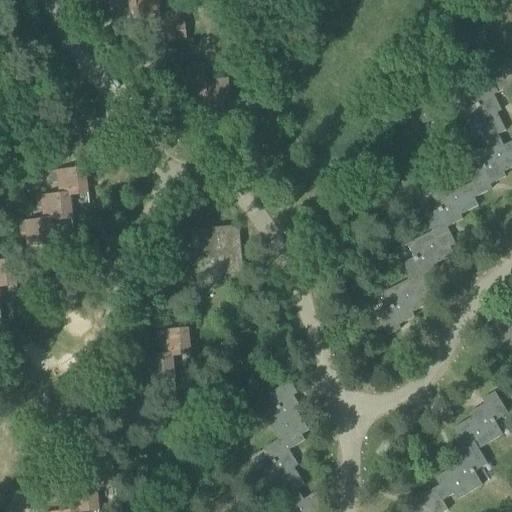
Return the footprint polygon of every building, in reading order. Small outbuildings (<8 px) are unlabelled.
[(136,8),(135,0),(109,0),(111,11),(134,9),(136,8)] [(135,0),(136,8),(134,9),(136,27),(159,25),(162,24),(161,15),(159,0),(135,0)] [(187,41),(184,7),(172,8),(172,14),(161,15),(162,24),(159,25),(161,43),(187,41)] [(511,61),(500,68),(504,74),(491,80),(498,94),(503,91),(507,99),(511,96),(511,61)] [(181,99),(204,96),(206,96),(206,87),(204,62),(192,63),(192,70),(178,71),(181,99)] [(206,96),(204,96),(206,114),(206,115),(232,113),(229,78),(217,80),(217,86),(206,87),(206,96)] [(482,135),(488,147),(501,140),(499,135),(506,131),(497,114),(502,111),(494,96),(498,94),(491,80),(469,91),(476,105),(462,112),(475,138),(482,135)] [(468,173),(473,183),(480,196),(493,190),(491,185),(506,177),(504,173),(511,168),(511,142),(504,146),(501,140),(488,147),(475,153),(482,166),(468,173)] [(69,193),(70,196),(89,194),(86,168),(51,172),(53,184),(59,183),(60,195),(69,193)] [(437,238),(450,232),(448,228),(463,220),(461,215),(479,206),(475,199),(480,196),(473,183),(461,189),(458,182),(432,195),(439,209),(425,216),(433,232),(437,238)] [(44,219),(44,220),(53,219),(54,221),(73,219),(70,196),(69,193),(60,195),(36,197),(37,209),(43,208),(44,219)] [(44,219),(20,222),(21,234),(27,233),(29,248),(57,245),(54,221),(53,219),(44,220),(44,219)] [(206,278),(243,274),(239,227),(191,232),(193,250),(207,248),(207,255),(204,255),(206,278)] [(413,287),(425,281),(423,277),(439,269),(437,264),(455,255),(451,248),(456,245),(450,232),(437,238),(433,232),(408,244),(415,258),(401,265),(409,280),(413,287)] [(14,260),(0,261),(0,287),(16,286),(17,285),(14,260)] [(383,293),(390,307),(377,314),(388,337),(402,330),(399,325),(415,317),(413,313),(430,304),(426,296),(432,294),(425,281),(413,287),(409,280),(383,293)] [(493,320),(503,343),(511,339),(511,316),(509,318),(506,314),(493,320)] [(188,328),(154,332),(156,344),(162,343),(163,355),(172,354),(172,356),(173,356),(191,354),(188,328)] [(163,355),(138,357),(139,369),(146,368),(147,380),(155,379),(156,381),(175,379),(173,356),(172,356),(172,354),(163,355)] [(147,380),(122,382),(123,394),(130,393),(131,405),(139,404),(140,406),(159,404),(156,381),(155,379),(147,380)] [(285,436),(293,448),(305,441),(302,435),(310,431),(299,414),(303,411),(294,396),(298,394),(290,381),(268,395),(277,408),(264,416),(279,440),(285,436)] [(455,438),(462,450),(475,443),(479,450),(503,435),(495,422),(508,414),(495,392),(482,400),(485,404),(470,413),(473,418),(456,428),(460,435),(455,438)] [(115,433),(143,430),(140,406),(139,404),(131,405),(106,407),(107,419),(113,418),(115,433)] [(281,491),(288,503),(301,494),(298,490),(305,485),(295,468),(299,466),(290,450),(293,448),(285,436),(279,440),(264,449),(272,462),(259,470),(275,495),(281,491)] [(435,489),(443,502),(454,495),(458,501),(483,486),(475,473),(488,465),(479,450),(475,443),(462,450),(465,455),(449,464),(452,468),(435,478),(440,486),(435,489)] [(79,463),(80,475),(86,474),(88,486),(96,485),(97,488),(118,485),(115,459),(79,463)] [(87,486),(63,488),(64,500),(70,499),(71,511),(80,510),(80,511),(84,511),(99,510),(97,487),(97,488),(96,485),(88,486),(87,486)] [(445,511),(449,510),(443,502),(435,489),(423,496),(426,501),(410,510),(411,511),(445,511)] [(320,511),(319,509),(324,505),(316,493),(304,500),(301,494),(288,503),(275,510),(276,511),(320,511)]
